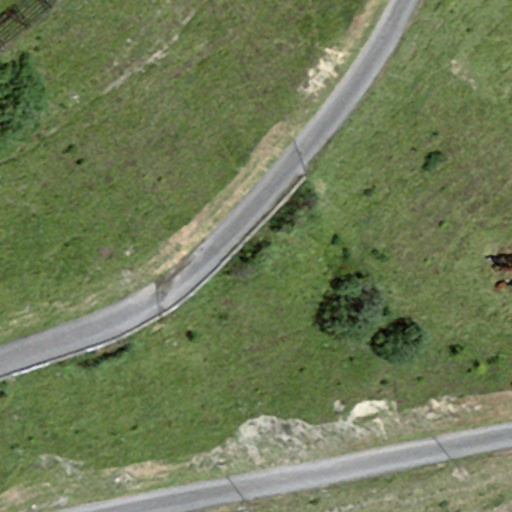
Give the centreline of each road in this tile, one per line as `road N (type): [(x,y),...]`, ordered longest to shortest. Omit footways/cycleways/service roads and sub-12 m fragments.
road 1 (track): [(0,371),(177,275),(352,114),(422,0)]
road 2 (track): [(511,431),(196,511)]
